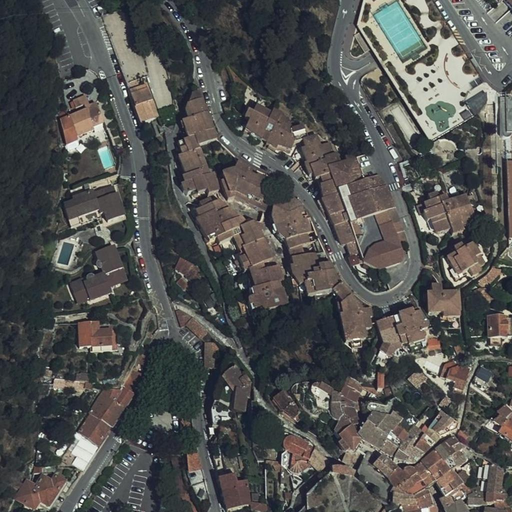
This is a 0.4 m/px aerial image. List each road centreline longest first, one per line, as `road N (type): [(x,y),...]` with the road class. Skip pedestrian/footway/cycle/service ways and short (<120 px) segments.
road 1 (residential): [(169,0),(200,44),(217,120),(232,140),(285,173),(346,277),(374,301),(408,286),(413,240),(383,158),(335,74),(332,53),(349,0)]
road 2 (residential): [(74,0),(128,127),(167,339)]
road 3 (residential): [(167,339),(65,511)]
road 4 (residential): [(217,511),(201,460),(194,371),(188,352),(167,339)]
